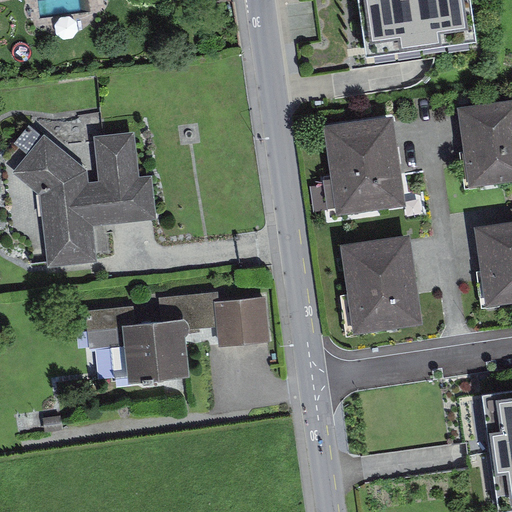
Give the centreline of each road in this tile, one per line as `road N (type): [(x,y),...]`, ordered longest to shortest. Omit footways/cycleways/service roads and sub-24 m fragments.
road 1 (residential): [(259,0),(313,379)]
road 2 (residential): [(511,348),(313,379)]
road 3 (residential): [(313,379),(331,511)]
